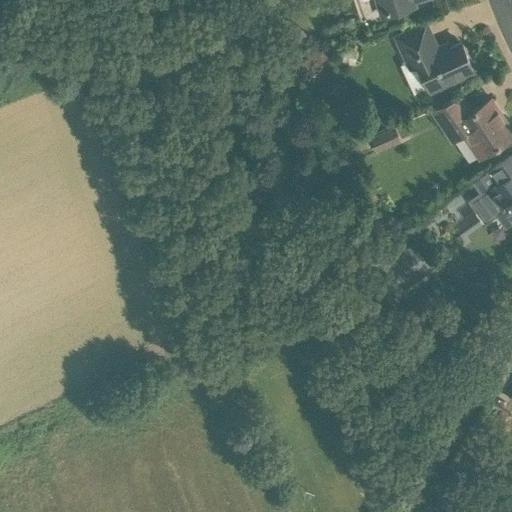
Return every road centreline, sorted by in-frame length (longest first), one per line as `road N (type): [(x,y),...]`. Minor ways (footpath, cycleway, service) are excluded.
road 1 (track): [(418,500),(377,485),(245,177),(216,129),(0,23)]
road 2 (residential): [(413,511),(442,435),(511,317)]
